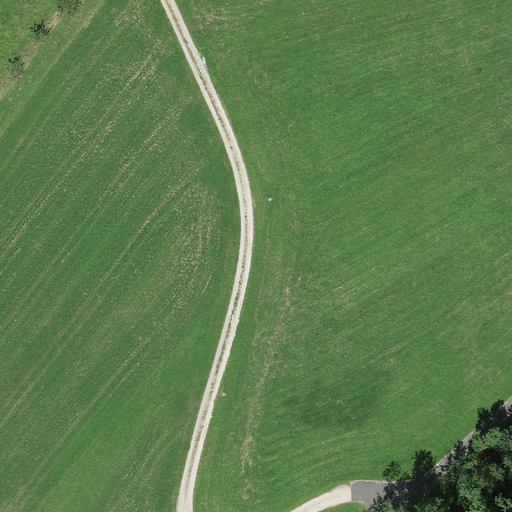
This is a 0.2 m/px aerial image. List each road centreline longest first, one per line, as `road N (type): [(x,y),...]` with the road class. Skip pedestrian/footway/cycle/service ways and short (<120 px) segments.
road 1 (track): [(182,511),(246,234),(233,149),(164,0)]
road 2 (unclassified): [(511,411),(404,511)]
